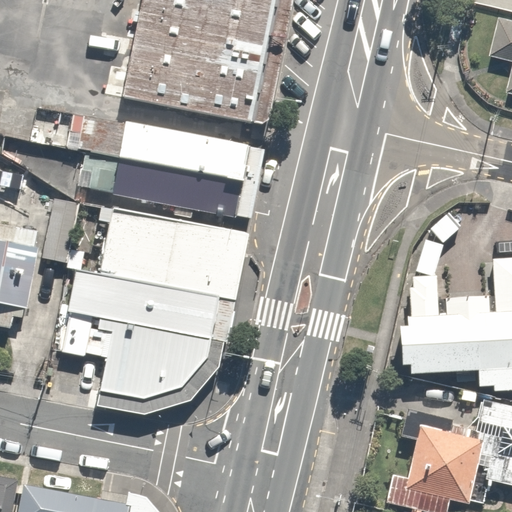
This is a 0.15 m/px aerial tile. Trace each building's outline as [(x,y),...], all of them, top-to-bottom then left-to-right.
[(248,0),(113,0),(96,100),(226,123),(248,0)] [(511,14),(494,10),(484,51),(510,57),(501,92),(511,94),(511,14)] [(220,144),(92,121),(79,196),(207,218),(220,144)] [(21,163),(0,160),(0,191),(17,193),(21,163)] [(232,230),(114,208),(101,275),(76,270),(59,351),(84,356),(85,352),(106,357),(100,391),(144,399),(181,389),(208,358),(232,230)] [(13,231),(0,228),(0,326),(3,310),(34,316),(45,263),(51,230),(15,223),(13,231)] [(399,319),(404,373),(482,367),(484,395),(511,392),(511,257),(488,259),(491,298),(438,302),(435,263),(408,265),(412,318),(399,319)] [(511,403),(474,394),(467,425),(400,409),(393,437),(404,439),(395,476),(386,474),(379,499),(434,511),(446,511),(449,502),(464,505),(471,479),(511,488),(511,403)] [(0,511),(11,511),(17,484),(0,480),(0,511)] [(128,511),(129,508),(24,489),(19,511),(128,511)]
